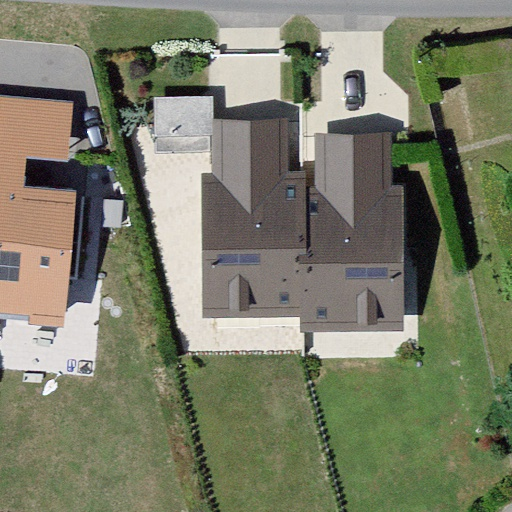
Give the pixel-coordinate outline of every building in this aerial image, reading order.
[(81,99),(0,92),(0,307),(63,313),(81,99)] [(202,97),(145,96),(144,156),(201,157),(201,116),(202,97)] [(279,118),(201,116),(201,157),(198,314),(302,316),(303,159),(278,158),(279,118)] [(303,130),(303,159),(302,316),(302,329),(401,329),(402,202),(402,185),(380,185),(380,155),(380,130),(303,130)] [(426,155),(380,155),(380,185),(402,185),(402,202),(426,202),(426,155)]
